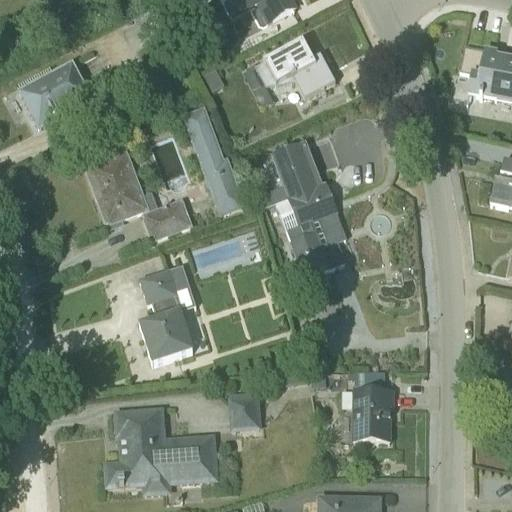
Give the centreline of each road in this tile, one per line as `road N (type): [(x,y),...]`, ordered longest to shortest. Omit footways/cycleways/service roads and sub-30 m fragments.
road 1 (residential): [(392,0),(441,159),(450,310),(448,511)]
road 2 (residential): [(36,511),(26,323),(0,233)]
